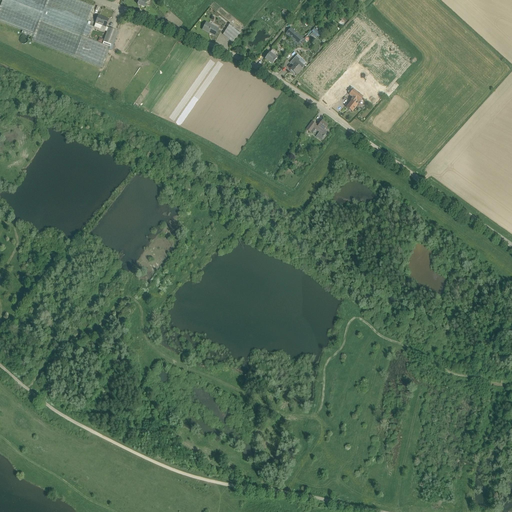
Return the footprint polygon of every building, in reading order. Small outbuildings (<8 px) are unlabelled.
[(87,24),(92,11),(94,6),(77,0),(2,0),(0,7),(0,21),(34,35),(32,41),(102,68),(109,50),(110,50),(112,49),(114,44),(113,44),(118,31),(109,28),(103,44),(88,38),(92,26),(87,24)] [(96,23),(106,26),(109,20),(98,16),(96,23)] [(215,36),(219,29),(206,23),(203,30),(215,36)] [(232,42),(241,33),(230,24),(223,35),(232,42)] [(304,38),(291,27),(285,34),(298,45),(298,44),(301,42),(301,41),(304,38)] [(312,34),(316,38),(317,36),(318,37),(321,34),(314,28),(312,31),(313,32),(312,34)] [(292,50),(283,42),(281,44),(290,52),(292,50)] [(276,52),(272,50),(265,59),(272,64),(277,58),(273,56),(276,52)] [(295,73),(297,75),(305,66),(299,61),(300,60),(296,56),(290,63),(294,66),(291,69),(292,71),(294,74),(295,73)] [(363,97),(353,89),(350,94),(349,95),(352,98),(350,100),(351,101),(346,108),(352,112),(357,106),(356,105),(358,102),(359,103),(363,98),(363,97)] [(314,128),(321,134),(328,125),(322,121),(318,127),(316,125),(316,124),(312,121),(306,130),(310,133),(314,128)]
